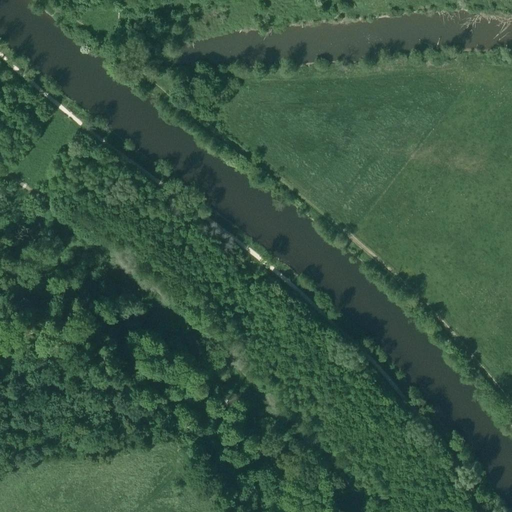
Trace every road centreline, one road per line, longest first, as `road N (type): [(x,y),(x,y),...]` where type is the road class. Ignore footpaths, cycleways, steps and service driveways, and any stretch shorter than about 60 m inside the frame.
road 1 (track): [(486,511),(364,354),(0,54)]
road 2 (track): [(0,174),(94,238),(216,349),(352,486),(362,511)]
road 3 (track): [(511,404),(424,300),(345,234)]
